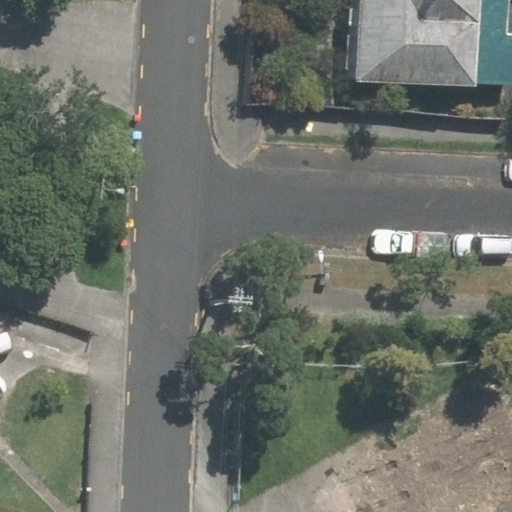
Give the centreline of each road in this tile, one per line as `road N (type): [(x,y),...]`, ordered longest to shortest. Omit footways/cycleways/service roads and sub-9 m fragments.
road 1 (residential): [(171,202),(511,217)]
road 2 (residential): [(156,511),(171,202)]
road 3 (residential): [(171,202),(178,0)]
